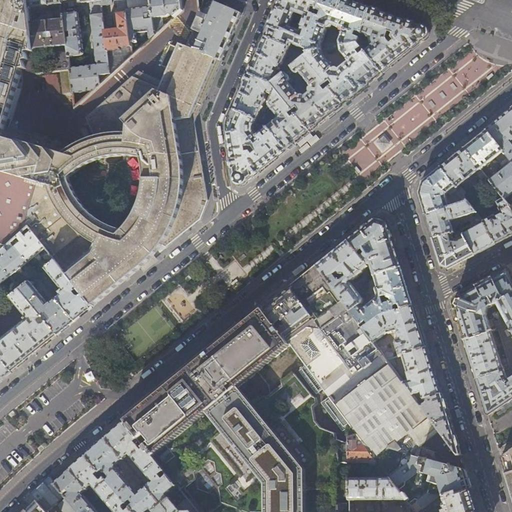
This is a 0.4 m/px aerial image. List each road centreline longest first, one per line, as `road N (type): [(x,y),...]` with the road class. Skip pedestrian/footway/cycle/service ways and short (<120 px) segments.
road 1 (tertiary): [(0,507),(394,184)]
road 2 (unclassified): [(493,4),(229,214)]
road 3 (unclassified): [(229,214),(0,404)]
road 4 (residential): [(497,511),(430,294)]
road 5 (residential): [(229,214),(211,127),(264,0)]
road 6 (tertiary): [(394,184),(511,91)]
